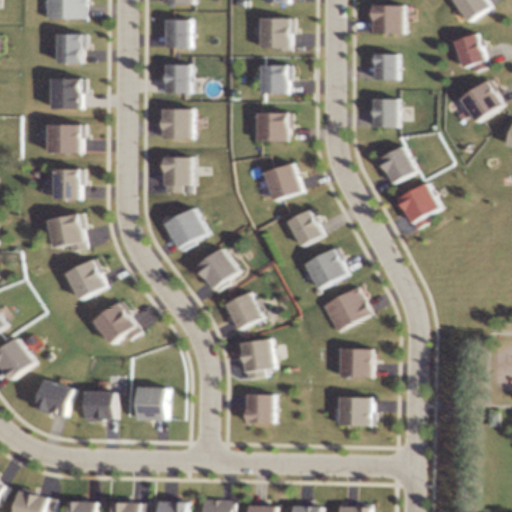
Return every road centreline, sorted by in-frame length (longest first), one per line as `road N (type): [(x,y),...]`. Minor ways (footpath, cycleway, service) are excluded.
road 1 (residential): [(335,0),(334,144),(410,294),(414,320),(412,511)]
road 2 (residential): [(130,0),(129,222),(136,248),(206,348),(208,466)]
road 3 (residential): [(413,470),(64,464),(0,430)]
